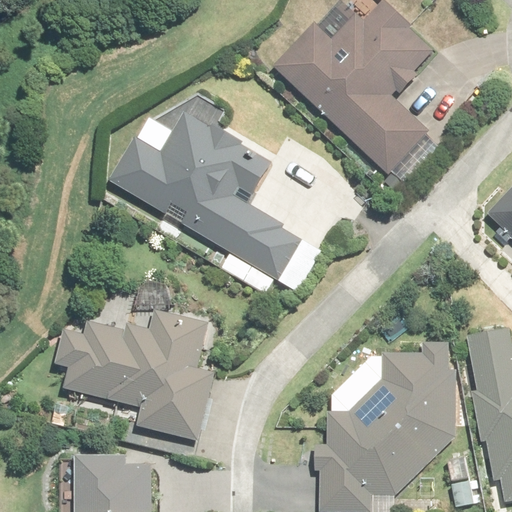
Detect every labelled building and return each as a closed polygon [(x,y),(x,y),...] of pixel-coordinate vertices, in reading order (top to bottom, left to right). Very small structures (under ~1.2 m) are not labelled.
[(274,67),(388,175),(427,133),(393,101),(418,75),(415,72),(434,51),(383,2),(362,24),(354,16),(330,41),(313,26),(274,67)] [(217,127),(197,115),(190,111),(166,152),(141,138),(115,182),(172,215),(180,203),(195,212),(188,225),(284,282),(307,242),(286,230),(289,225),(240,196),(244,188),(257,196),(277,163),(247,145),(249,142),(219,125),(217,127)] [(511,198),(492,219),(511,238),(511,198)] [(214,324),(209,323),(161,311),(156,331),(131,325),(130,331),(94,323),(91,336),(72,331),(63,364),(76,367),(71,389),(139,406),(149,409),(144,427),(204,442),(219,381),(221,373),(212,372),(203,369),(213,328),(214,324)] [(511,337),(511,331),(468,339),(478,393),(473,394),(482,442),(487,442),(495,482),(501,480),(506,504),(511,502),(511,337)] [(400,495),(461,437),(463,372),(456,371),(456,344),(431,343),(431,355),(390,354),(390,357),(390,380),(355,413),(335,413),(334,447),(322,446),(322,452),(322,471),(326,472),(324,511),(354,511),(375,511),(376,494),(400,495)] [(153,511),(154,464),(81,463),(80,511),(153,511)]
